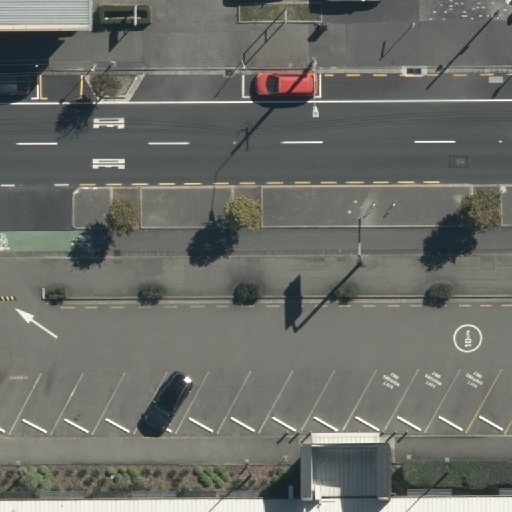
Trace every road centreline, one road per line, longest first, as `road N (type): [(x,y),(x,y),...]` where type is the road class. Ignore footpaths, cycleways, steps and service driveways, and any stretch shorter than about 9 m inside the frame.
road 1 (secondary): [(470,140),(0,143)]
road 2 (residential): [(469,0),(470,140)]
